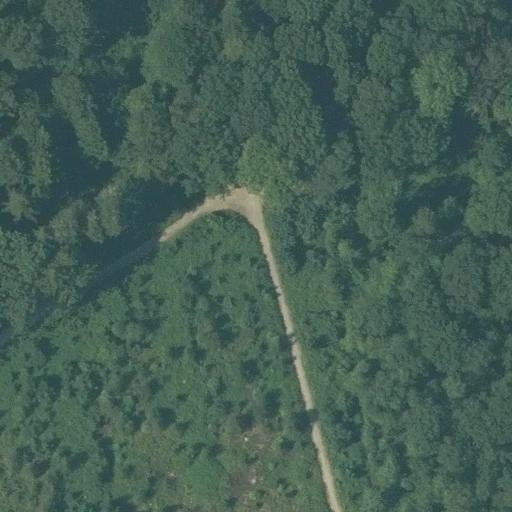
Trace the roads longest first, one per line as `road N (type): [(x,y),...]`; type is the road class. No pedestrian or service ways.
road 1 (track): [(0,350),(216,216),(250,186),(214,0)]
road 2 (track): [(344,511),(250,186)]
